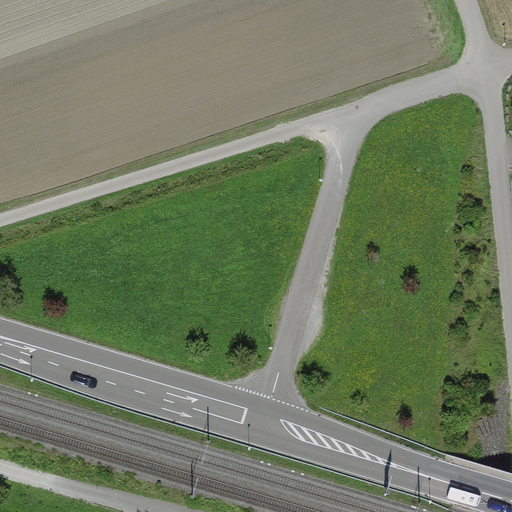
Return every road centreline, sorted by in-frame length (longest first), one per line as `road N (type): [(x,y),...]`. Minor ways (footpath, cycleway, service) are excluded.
road 1 (primary): [(511,501),(0,339)]
road 2 (track): [(0,219),(299,129),(356,124)]
road 3 (track): [(468,0),(493,91),(511,298)]
